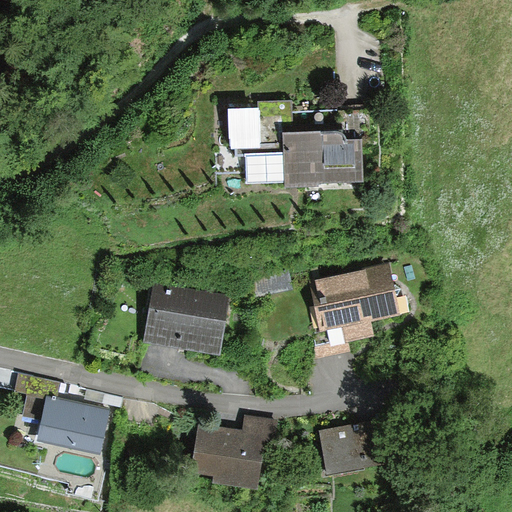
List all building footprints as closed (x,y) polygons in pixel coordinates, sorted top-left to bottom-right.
[(243,169),(244,185),(363,179),(359,109),(287,113),(286,102),(228,105),(230,149),(212,150),(213,170),(243,169)] [(386,272),(311,284),(320,333),(394,321),(386,272)] [(269,275),(267,292),(292,295),(294,278),(269,275)] [(154,284),(145,339),(221,352),(230,297),(154,284)] [(107,409),(45,396),(36,439),(98,452),(107,409)] [(392,414),(320,430),(329,470),(402,454),(392,414)] [(280,421),(242,415),(239,430),(205,426),(199,471),(219,473),(218,480),(260,486),(266,439),(277,441),(280,421)]
